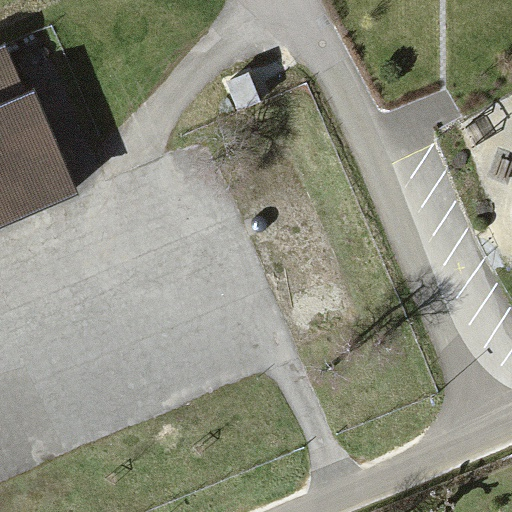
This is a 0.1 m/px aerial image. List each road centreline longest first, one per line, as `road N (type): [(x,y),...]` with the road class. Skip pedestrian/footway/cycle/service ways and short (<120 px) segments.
road 1 (residential): [(484,435),(346,97),(286,0)]
road 2 (residential): [(296,511),(484,435)]
